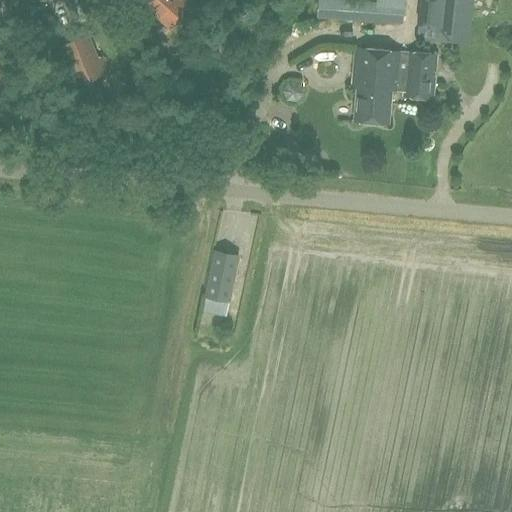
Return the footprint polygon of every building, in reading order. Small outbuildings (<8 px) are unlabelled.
[(178,0),(144,0),(172,26),(175,23),(179,23),(186,15),(185,12),(194,2),(191,0),(180,0),(179,1),(178,0)] [(403,24),(404,0),(377,0),(377,3),(358,2),(358,0),(345,0),(345,1),(336,0),(318,0),(317,17),(403,24)] [(417,36),(437,39),(451,40),(455,0),(420,0),(417,26),(418,26),(417,36)] [(63,44),(80,84),(83,82),(87,84),(96,80),(97,76),(109,71),(105,60),(97,64),(85,36),(63,44)] [(402,53),(402,51),(356,47),(353,87),(358,87),(355,121),(390,123),(393,90),(405,91),(405,96),(434,99),(438,54),(408,52),(408,54),(402,53)] [(229,302),(239,256),(215,251),(206,297),(229,302)]
